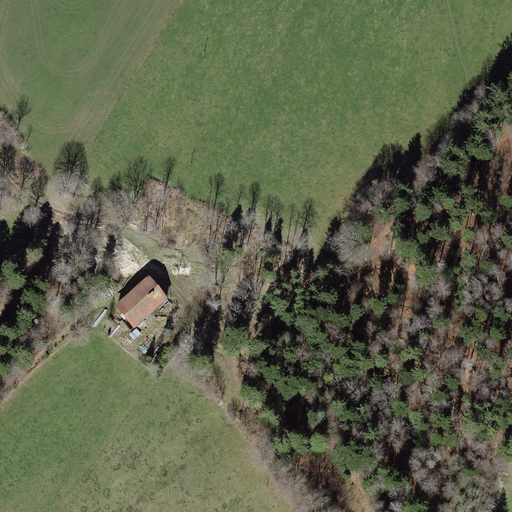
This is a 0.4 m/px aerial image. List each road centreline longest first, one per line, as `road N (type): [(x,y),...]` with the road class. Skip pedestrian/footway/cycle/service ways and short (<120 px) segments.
road 1 (track): [(137,260),(170,272),(231,336),(276,354),(331,409),(398,447),(434,502),(453,511)]
road 2 (track): [(137,275),(130,249),(47,207),(0,161)]
